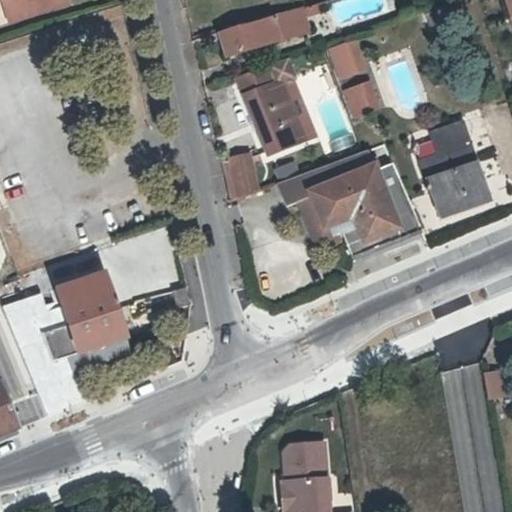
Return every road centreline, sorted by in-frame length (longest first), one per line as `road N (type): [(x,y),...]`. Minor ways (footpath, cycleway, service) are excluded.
road 1 (residential): [(230,382),(148,0)]
road 2 (primary): [(511,257),(230,382)]
road 3 (primary): [(156,413),(0,475)]
